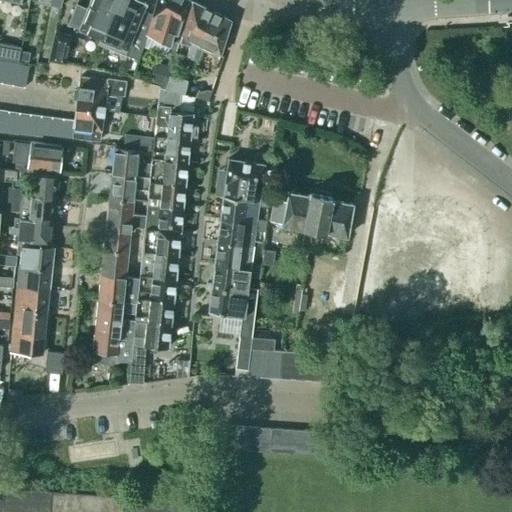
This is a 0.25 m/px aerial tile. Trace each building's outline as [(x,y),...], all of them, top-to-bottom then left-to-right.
[(68,24),(97,36),(111,0),(89,0),(87,8),(77,3),(68,24)] [(138,60),(146,36),(151,20),(140,16),(145,3),(137,0),(111,0),(97,36),(101,38),(99,42),(138,60)] [(190,0),(156,0),(151,20),(146,36),(167,45),(169,40),(178,43),(178,42),(191,1),(190,0)] [(230,20),(191,1),(178,42),(189,46),(186,57),(198,61),(201,49),(205,51),(218,57),(230,20)] [(71,35),(54,31),(47,60),(65,64),(71,35)] [(0,42),(0,59),(18,63),(21,47),(0,42)] [(19,60),(28,62),(29,53),(21,51),(19,60)] [(4,62),(1,83),(12,85),(16,64),(4,62)] [(16,64),(12,85),(23,87),(27,67),(16,64)] [(170,70),(157,65),(152,82),(165,86),(170,70)] [(188,81),(169,76),(165,89),(184,94),(188,81)] [(78,77),(75,105),(103,108),(105,94),(124,96),(126,81),(107,78),(106,81),(78,77)] [(155,134),(189,138),(191,114),(178,112),(180,94),(165,89),(159,88),(155,134)] [(73,119),(71,137),(98,141),(103,108),(75,105),(73,119)] [(18,112),(7,110),(4,132),(15,134),(18,112)] [(29,113),(18,112),(15,134),(17,134),(17,133),(26,135),(29,113)] [(40,115),(29,113),(26,135),(37,136),(40,115)] [(51,116),(40,115),(37,136),(48,137),(51,116)] [(62,117),(51,116),(48,137),(59,139),(62,117)] [(73,119),(62,117),(59,139),(70,140),(71,137),(73,119)] [(123,148),(137,149),(151,151),(152,138),(124,134),(123,148)] [(154,138),(152,138),(151,151),(150,157),(187,161),(189,138),(155,134),(154,138)] [(14,142),(12,162),(27,164),(30,143),(14,142)] [(27,164),(27,167),(27,168),(57,171),(59,171),(62,146),(30,143),(27,164)] [(111,173),(148,176),(150,163),(135,162),(137,149),(123,148),(114,147),(111,173)] [(148,176),(148,177),(148,181),(184,184),(187,161),(150,157),(150,163),(148,176)] [(259,200),(260,193),(263,164),(228,159),(225,182),(223,196),(259,200)] [(27,168),(27,167),(20,167),(18,178),(32,180),(31,191),(21,190),(21,193),(55,197),(57,171),(27,168)] [(0,179),(16,180),(16,170),(15,170),(0,168),(0,179)] [(147,190),(148,181),(148,177),(148,176),(111,173),(109,199),(132,201),(133,188),(147,190)] [(148,181),(147,190),(145,204),(182,208),(184,184),(148,181)] [(346,236),(352,204),(329,200),(330,197),(310,193),(310,196),(288,192),(286,201),(279,199),(278,205),(272,203),(269,219),(281,221),(281,223),(303,227),(346,236)] [(21,193),(18,218),(52,222),(55,197),(21,193)] [(269,194),(260,193),(259,200),(223,196),(220,219),(256,223),(256,219),(258,207),(268,208),(269,194)] [(480,293),(482,214),(464,209),(438,208),(402,196),(373,195),(370,205),(369,227),(358,259),(358,275),(355,286),(361,288),(377,288),(393,294),(404,294),(411,296),(479,298),(480,293)] [(103,250),(127,252),(129,227),(143,228),(143,227),(144,214),(131,213),(132,201),(109,199),(103,250)] [(145,204),(144,214),(143,227),(179,231),(182,208),(145,204)] [(18,235),(17,243),(49,247),(52,222),(18,218),(18,219),(13,218),(12,227),(7,227),(6,234),(18,235)] [(266,221),(256,219),(256,223),(220,219),(217,242),(253,246),(255,231),(265,232),(266,221)] [(143,228),(141,250),(177,254),(179,231),(143,227),(143,228)] [(217,242),(214,265),(250,269),(251,265),(253,246),(217,242)] [(17,285),(48,289),(53,247),(49,247),(17,243),(16,253),(20,254),(17,285)] [(138,278),(124,277),(127,252),(103,250),(98,300),(135,304),(136,297),(138,278)] [(174,277),(177,254),(141,250),(138,274),(174,277)] [(274,251),(263,250),(261,264),(273,265),(274,251)] [(0,264),(15,266),(16,256),(0,253),(0,264)] [(251,265),(250,269),(214,265),(211,287),(247,292),(248,287),(249,277),(259,278),(260,266),(251,265)] [(136,297),(172,301),(174,277),(138,274),(138,278),(136,297)] [(0,285),(12,286),(13,277),(0,275),(0,285)] [(302,285),(295,284),(291,312),(298,313),(302,285)] [(14,306),(46,310),(48,289),(17,285),(14,306)] [(247,369),(250,348),(257,289),(248,287),(247,292),(211,287),(208,311),(241,315),(235,367),(247,369)] [(134,314),(134,320),(170,324),(172,301),(136,297),(135,304),(134,314)] [(130,359),(134,320),(120,319),(120,313),(134,314),(135,304),(98,300),(92,362),(115,365),(118,361),(130,361),(131,359),(130,359)] [(41,353),(46,310),(14,306),(10,350),(41,353)] [(0,327),(8,328),(10,312),(0,311),(0,327)] [(167,348),(170,324),(134,320),(130,359),(131,359),(130,361),(129,381),(143,382),(145,345),(167,348)] [(264,349),(250,348),(247,369),(246,376),(261,377),(264,349)] [(416,352),(391,348),(383,389),(409,393),(416,352)] [(280,350),(264,349),(261,377),(278,378),(280,350)] [(278,378),(293,379),(295,351),(280,350),(278,378)] [(49,355),(48,355),(47,368),(58,369),(60,356),(57,356),(58,352),(50,351),(49,355)] [(293,379),(307,380),(309,352),(295,351),(293,379)] [(307,380),(321,381),(323,353),(309,352),(307,380)] [(323,353),(321,381),(335,382),(337,354),(323,353)] [(234,450),(235,426),(223,425),(221,449),(234,450)] [(247,426),(235,426),(234,450),(245,450),(247,426)] [(259,427),(247,426),(245,450),(257,451),(259,427)] [(271,428),(259,427),(257,451),(270,452),(271,428)] [(284,429),(271,428),(270,452),(282,453),(284,429)] [(294,454),(295,430),(284,429),(282,453),(294,454)] [(306,455),(307,431),(295,430),(294,454),(306,455)] [(332,432),(307,431),(306,455),(330,456),(332,432)] [(12,511),(14,489),(2,488),(0,511),(5,511),(12,511)] [(24,511),(26,490),(14,489),(12,511),(24,511)] [(36,511),(38,491),(26,490),(24,511),(36,511)] [(48,511),(50,492),(38,491),(36,511),(48,511)] [(60,511),(62,493),(50,492),(48,511),(60,511)] [(72,511),(74,494),(62,493),(60,511),(72,511)] [(85,511),(86,494),(74,494),(72,511),(85,511)] [(86,494),(85,511),(97,511),(98,495),(86,494)] [(109,511),(110,496),(98,495),(97,511),(109,511)] [(121,511),(123,497),(110,496),(109,511),(121,511)] [(133,511),(135,498),(123,497),(121,511),(133,511)] [(145,511),(147,499),(135,498),(133,511),(145,511)] [(157,511),(159,500),(147,499),(145,511),(157,511)] [(169,511),(171,501),(159,500),(157,511),(169,511)] [(182,511),(183,502),(171,501),(169,511),(182,511)]
